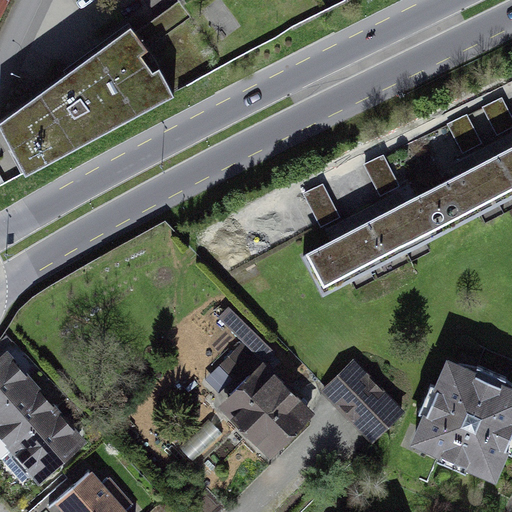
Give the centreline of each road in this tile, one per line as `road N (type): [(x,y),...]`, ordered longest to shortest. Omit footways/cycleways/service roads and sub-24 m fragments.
road 1 (primary): [(0,286),(180,181),(511,17)]
road 2 (primary): [(441,0),(0,229)]
road 3 (unknown): [(511,84),(328,170),(201,243)]
road 4 (residential): [(252,511),(339,423)]
